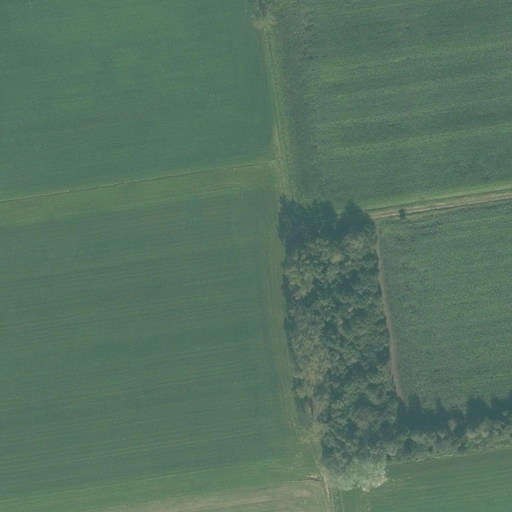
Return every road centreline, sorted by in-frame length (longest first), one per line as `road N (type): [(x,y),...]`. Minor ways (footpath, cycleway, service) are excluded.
road 1 (track): [(332,511),(288,228)]
road 2 (track): [(288,228),(253,0)]
road 3 (track): [(288,228),(511,195)]
